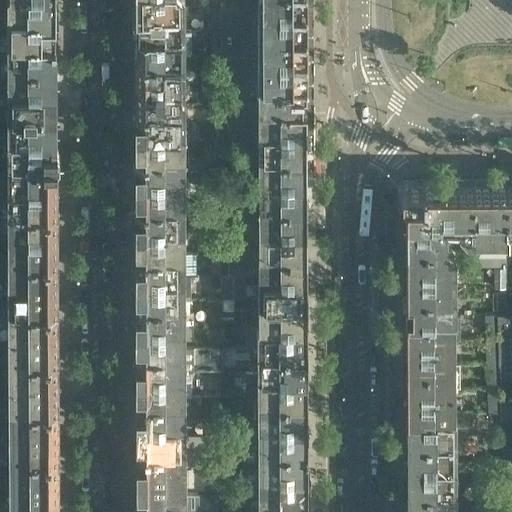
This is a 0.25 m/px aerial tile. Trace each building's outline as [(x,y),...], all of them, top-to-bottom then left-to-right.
[(55,12),(54,0),(7,0),(7,13),(55,12)] [(233,54),(233,3),(220,3),(220,54),(233,54)] [(305,53),(305,15),(305,3),(262,3),(262,54),(305,53)] [(220,4),(208,5),(208,24),(220,24),(220,4)] [(180,29),(180,5),(135,5),(135,29),(180,29)] [(55,37),(55,12),(7,13),(8,37),(55,37)] [(180,54),(180,29),(135,29),(135,55),(180,54)] [(55,61),(55,37),(8,37),(8,62),(55,61)] [(305,78),(305,53),(262,54),(262,78),(305,78)] [(180,79),(180,54),(135,55),(135,79),(180,79)] [(55,87),(55,61),(8,62),(8,87),(55,87)] [(305,102),(305,78),(262,78),(262,102),(305,102)] [(180,103),(180,79),(135,79),(135,103),(180,103)] [(55,111),(55,87),(8,87),(8,111),(55,111)] [(305,102),(262,102),(228,102),(228,126),(306,126),(305,102)] [(180,127),(180,103),(135,103),(135,127),(180,127)] [(55,135),(55,111),(8,111),(8,135),(55,135)] [(306,150),(306,126),(228,126),(228,151),(262,151),(306,150)] [(180,151),(180,127),(135,127),(136,151),(180,151)] [(55,160),(55,135),(8,135),(9,160),(55,160)] [(306,176),(306,150),(262,151),(262,176),(306,176)] [(180,177),(180,151),(136,151),(136,177),(180,177)] [(55,184),(55,160),(9,160),(9,184),(55,184)] [(306,200),(306,176),(262,176),(262,200),(306,200)] [(180,200),(180,177),(136,177),(136,200),(180,200)] [(55,209),(55,184),(9,184),(9,209),(55,209)] [(506,229),(506,184),(474,185),(474,229),(506,229)] [(439,217),(439,185),(406,185),(406,217),(439,217)] [(474,229),(474,185),(439,185),(439,217),(439,222),(442,224),(445,224),(457,224),(457,226),(461,229),(474,229)] [(180,224),(180,200),(136,200),(136,224),(180,224)] [(306,224),(306,200),(262,200),(262,224),(306,224)] [(56,233),(55,209),(9,209),(9,233),(56,233)] [(445,240),(445,224),(442,224),(439,222),(439,217),(406,217),(406,240),(445,240)] [(181,249),(180,224),(136,224),(136,249),(181,249)] [(306,249),(306,224),(262,224),(262,249),(306,249)] [(56,258),(56,233),(9,233),(9,258),(56,258)] [(450,264),(450,244),(445,240),(406,240),(406,264),(450,264)] [(181,273),(181,249),(136,249),(136,273),(181,273)] [(306,272),(306,249),(262,249),(262,272),(306,272)] [(56,282),(56,258),(9,258),(10,283),(56,282)] [(450,288),(450,264),(406,264),(406,289),(450,288)] [(232,296),(232,272),(221,272),(221,296),(232,296)] [(306,296),(306,272),(262,272),(262,296),(306,296)] [(181,299),(181,273),(136,273),(136,299),(181,299)] [(56,306),(56,282),(10,283),(10,307),(56,306)] [(450,314),(450,288),(406,289),(406,314),(450,314)] [(306,321),(306,296),(262,296),(263,321),(306,321)] [(181,323),(181,299),(136,299),(136,323),(181,323)] [(56,331),(56,306),(10,307),(10,332),(56,331)] [(450,338),(450,314),(406,314),(406,338),(450,338)] [(511,338),(511,314),(498,314),(498,338),(501,338),(511,338)] [(306,347),(306,321),(263,321),(236,321),(236,329),(263,329),(263,347),(306,347)] [(181,348),(181,323),(136,323),(136,348),(181,348)] [(56,356),(56,331),(10,332),(10,356),(56,356)] [(451,362),(450,338),(406,338),(406,362),(451,362)] [(511,338),(501,338),(501,375),(511,375),(511,338)] [(306,370),(306,347),(263,347),(263,371),(306,370)] [(181,371),(181,348),(136,348),(136,371),(181,371)] [(56,380),(56,356),(10,356),(10,380),(56,380)] [(451,385),(451,362),(406,362),(406,385),(451,385)] [(306,394),(306,370),(263,371),(263,394),(306,394)] [(181,395),(181,371),(136,371),(136,395),(181,395)] [(239,394),(239,371),(222,371),(222,394),(239,394)] [(511,375),(501,375),(501,417),(511,417),(511,375)] [(56,404),(56,380),(10,380),(11,404),(56,404)] [(451,410),(451,385),(406,385),(406,410),(451,410)] [(306,420),(306,394),(263,394),(263,420),(306,420)] [(181,419),(181,395),(136,395),(136,419),(181,419)] [(56,429),(56,404),(11,404),(11,430),(56,429)] [(451,460),(451,434),(451,410),(406,410),(406,460),(451,460)] [(511,442),(511,417),(501,417),(501,442),(511,442)] [(181,444),(181,419),(136,419),(136,444),(181,444)] [(306,443),(306,420),(263,420),(263,444),(306,443)] [(56,454),(56,429),(11,430),(11,454),(56,454)] [(511,469),(511,442),(501,442),(501,469),(511,469)] [(307,468),(306,448),(306,443),(263,444),(263,468),(307,468)] [(181,468),(181,444),(136,444),(137,468),(181,468)] [(56,478),(56,454),(11,454),(11,478),(56,478)] [(451,483),(451,460),(406,460),(406,483),(451,483)] [(181,494),(181,468),(137,468),(137,494),(181,494)] [(307,493),(307,468),(263,468),(264,493),(307,493)] [(511,495),(511,469),(501,469),(501,496),(511,495)] [(56,501),(56,478),(11,478),(12,501),(56,501)] [(451,509),(451,483),(406,483),(406,509),(451,509)] [(306,511),(307,493),(264,493),(263,511),(306,511)] [(181,511),(181,494),(137,494),(136,511),(181,511)] [(511,511),(511,495),(501,496),(500,511),(511,511)] [(56,511),(56,501),(12,501),(11,511),(56,511)]
